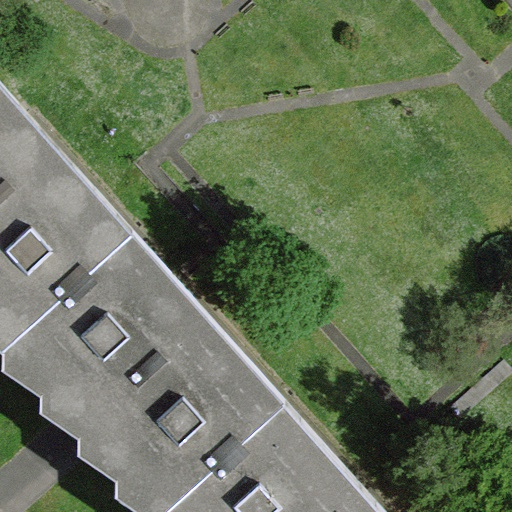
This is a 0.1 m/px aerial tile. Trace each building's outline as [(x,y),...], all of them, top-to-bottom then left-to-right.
[(0,198),(61,145),(0,76),(0,198)] [(138,230),(61,145),(0,198),(0,322),(15,339),(138,230)] [(213,317),(138,230),(15,339),(92,425),(213,317)] [(289,401),(213,317),(92,425),(166,510),(289,401)] [(332,511),(363,485),(289,401),(166,510),(168,511),(332,511)] [(387,511),(363,485),(332,511),(387,511)]
